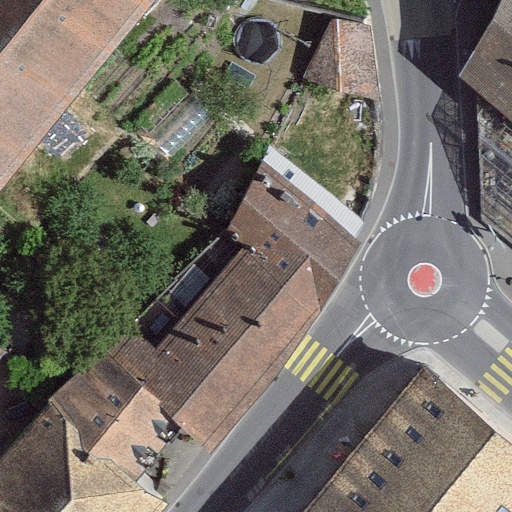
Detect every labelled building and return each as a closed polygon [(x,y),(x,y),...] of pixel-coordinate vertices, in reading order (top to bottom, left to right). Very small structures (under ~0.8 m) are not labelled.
[(0,0),(0,169),(140,0),(0,0)] [(511,0),(495,0),(456,75),(479,94),(511,122),(511,0)] [(375,29),(325,17),(299,87),(385,99),(375,29)] [(511,122),(479,94),(484,230),(511,251),(511,122)] [(287,276),(320,301),(371,205),(345,184),(334,198),(267,147),(225,230),(246,245),(287,276)] [(107,354),(178,417),(209,442),(320,301),(287,276),(246,245),(158,347),(130,328),(107,354)] [(101,349),(48,397),(134,470),(178,417),(107,354),(101,349)] [(511,511),(511,431),(423,358),(293,511),(511,511)] [(0,451),(0,511),(144,511),(160,492),(134,470),(48,397),(0,451)]
